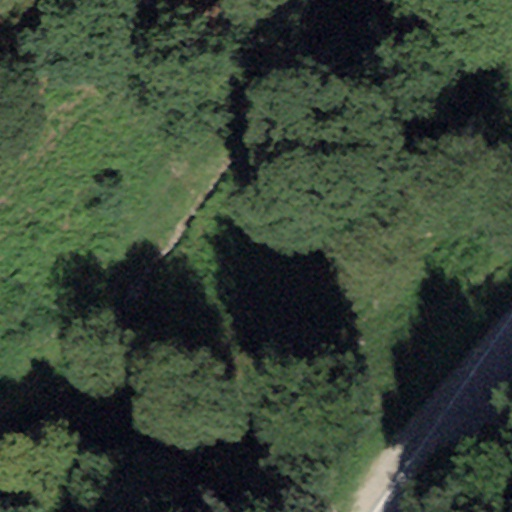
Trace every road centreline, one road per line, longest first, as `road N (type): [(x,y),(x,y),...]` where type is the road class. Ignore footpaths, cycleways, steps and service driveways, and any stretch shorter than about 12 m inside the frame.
road 1 (track): [(391,0),(273,108),(132,281),(0,471)]
road 2 (tertiary): [(398,511),(511,346)]
